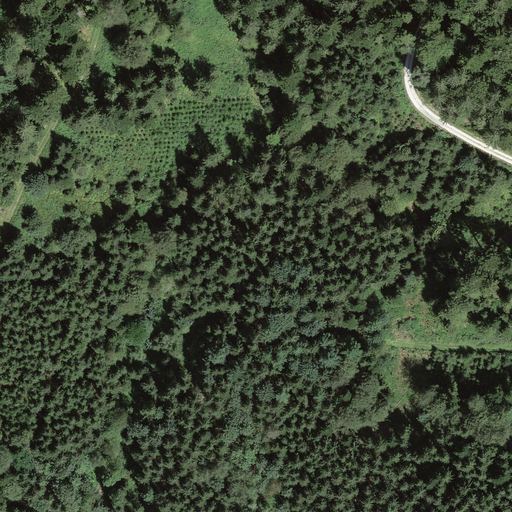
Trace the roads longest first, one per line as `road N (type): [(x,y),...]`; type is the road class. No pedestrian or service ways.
road 1 (track): [(0,238),(86,66),(105,0)]
road 2 (track): [(511,160),(439,121),(413,97),(407,63),(433,0)]
